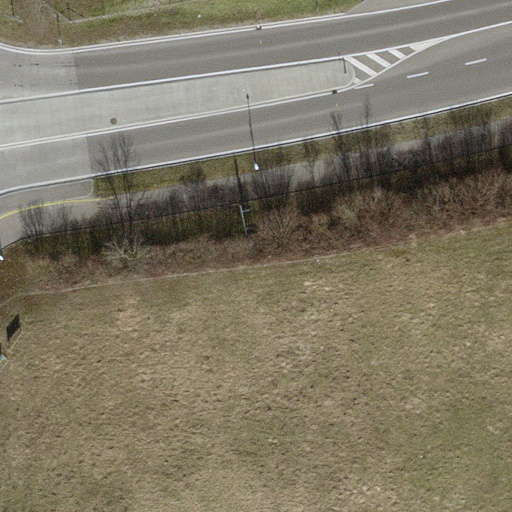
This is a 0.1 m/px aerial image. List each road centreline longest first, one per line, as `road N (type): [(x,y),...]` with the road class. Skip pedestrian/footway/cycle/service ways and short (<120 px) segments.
road 1 (secondary): [(0,171),(350,109),(511,44)]
road 2 (secondary): [(511,30),(344,37),(79,71),(0,73)]
